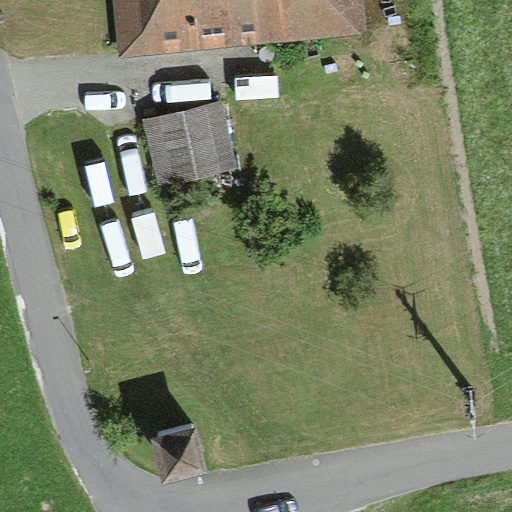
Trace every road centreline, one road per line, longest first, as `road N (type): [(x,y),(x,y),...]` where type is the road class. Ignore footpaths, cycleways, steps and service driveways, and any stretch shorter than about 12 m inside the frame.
road 1 (residential): [(0,171),(55,386),(100,489),(163,511)]
road 2 (residential): [(211,511),(511,453)]
